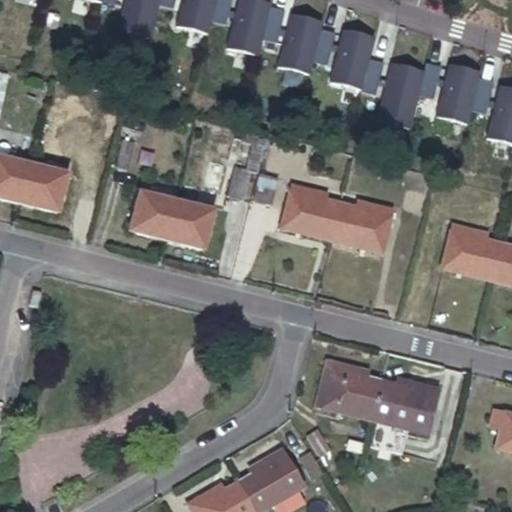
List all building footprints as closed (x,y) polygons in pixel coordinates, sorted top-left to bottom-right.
[(123,0),(116,31),(149,39),(157,6),(173,10),(175,0),(123,0)] [(182,0),(175,28),(207,35),(210,22),(225,26),(231,0),(182,0)] [(270,5),(251,0),(237,0),(226,50),(257,57),(261,40),(276,44),(284,12),(269,8),(270,5)] [(321,23),(290,15),(277,68),(308,76),(311,63),(326,66),(334,34),(320,30),(321,23)] [(374,39),(342,31),(329,84),(375,95),(383,64),(368,60),(374,39)] [(423,73),(390,64),(375,122),(409,130),(417,97),(432,101),(440,68),(425,65),(423,73)] [(479,73),(448,66),(435,119),(466,126),(470,112),(485,116),(493,83),(478,80),(479,73)] [(511,90),(499,87),(486,140),(511,146),(511,90)] [(118,134),(110,165),(127,168),(135,138),(118,134)] [(0,198),(18,203),(28,164),(0,156),(0,198)] [(66,174),(28,164),(18,203),(56,212),(66,174)] [(234,168),(226,198),(245,202),(252,172),(234,168)] [(272,177),(257,174),(249,204),(264,207),(272,177)] [(330,239),(339,202),(323,198),(325,193),(291,184),(280,226),(330,239)] [(126,230),(167,241),(176,202),(135,191),(126,230)] [(352,206),(339,202),(330,239),(380,252),(391,210),(354,201),(352,206)] [(176,202),(167,241),(203,250),(213,211),(176,202)] [(491,280),(500,244),(485,240),(486,234),(453,226),(442,267),(491,280)] [(511,246),(500,244),(491,280),(511,285),(511,246)] [(42,292),(32,290),(28,305),(38,308),(42,292)] [(315,408),(369,422),(379,381),(365,377),(367,371),(327,361),(315,408)] [(379,381),(369,422),(426,436),(438,390),(396,379),(394,385),(379,381)] [(496,449),(511,453),(511,415),(496,411),(491,428),(501,430),(496,449)] [(313,431),(303,437),(315,458),(325,453),(313,431)] [(323,481),(299,439),(290,444),(314,486),(323,481)] [(238,483),(254,511),(259,511),(302,488),(282,451),(249,470),(252,475),(238,483)] [(454,475),(444,473),(440,487),(450,489),(454,475)] [(192,511),(254,511),(238,483),(224,490),(221,486),(188,505),(192,511)]
